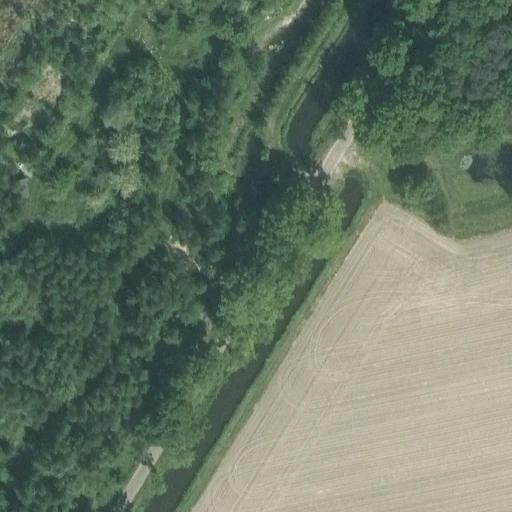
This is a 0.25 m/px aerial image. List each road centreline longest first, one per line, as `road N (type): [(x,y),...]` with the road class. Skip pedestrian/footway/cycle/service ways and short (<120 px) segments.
road 1 (unclassified): [(119,511),(431,0)]
road 2 (track): [(144,30),(186,107),(167,226),(131,266),(111,351),(36,435),(5,511)]
road 3 (track): [(315,188),(278,157),(275,125),(351,0)]
road 4 (track): [(0,247),(29,223),(44,171),(88,117),(111,68)]
